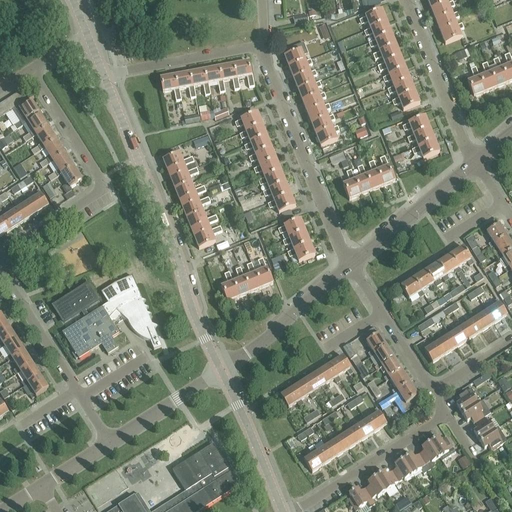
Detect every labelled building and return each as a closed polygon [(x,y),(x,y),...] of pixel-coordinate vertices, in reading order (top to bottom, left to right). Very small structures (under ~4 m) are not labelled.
[(371,0),(367,2),(367,4),(368,8),(380,3),(379,0),(371,0)] [(447,5),(445,0),(427,0),(431,11),(447,5)] [(436,23),(452,16),(449,9),(454,7),(452,3),(447,5),(431,11),(436,23)] [(370,30),(386,24),(381,12),(365,18),(366,19),(362,20),(364,25),(368,24),(370,30)] [(457,14),(452,16),(436,23),(440,34),(456,27),(453,20),(458,18),(457,14)] [(293,19),(294,26),(308,23),(307,16),(293,19)] [(372,35),(375,42),(391,35),(386,24),(370,30),(367,32),(369,37),(372,35)] [(461,25),(456,27),(440,34),(445,45),(461,39),(458,32),(463,30),(461,25)] [(325,26),(319,29),(321,34),(327,32),(325,26)] [(391,35),(375,42),(371,43),(373,48),(377,47),(380,53),(395,47),(391,35)] [(497,39),(491,41),(493,47),(499,45),(497,39)] [(341,42),(337,44),(341,55),(345,54),(341,42)] [(364,51),(371,48),(368,42),(362,45),(364,51)] [(289,56),(285,58),(288,67),(288,68),(289,70),(305,63),(305,61),(304,62),(302,56),(307,54),(303,43),(287,50),(289,56)] [(382,58),(384,65),(400,59),(395,47),(380,53),(376,55),(378,60),(382,58)] [(464,51),(454,55),(457,62),(467,58),(464,51)] [(502,69),(501,69),(507,85),(511,82),(511,62),(509,55),(504,57),(508,67),(502,69)] [(389,77),(405,70),(400,59),(384,65),(381,66),(383,71),(386,70),(389,77)] [(490,74),(496,89),(507,85),(501,69),(502,69),(498,59),(493,61),(494,65),(497,71),(490,74)] [(305,63),(289,70),(293,81),(310,74),(307,68),(312,66),(310,61),(305,63)] [(248,64),(234,67),(236,80),(237,80),(247,78),(249,88),(254,88),(252,76),(251,77),(248,64)] [(479,78),(479,79),(485,94),(496,89),(490,74),(488,68),(486,64),(481,66),(485,76),(479,78)] [(236,80),(234,67),(219,69),(221,83),(222,82),(232,80),(234,91),(239,90),(237,80),(236,80)] [(207,85),(208,85),(218,83),(220,94),(224,93),(222,82),(221,83),(219,69),(204,72),(207,85)] [(474,80),(467,83),(473,99),(485,94),(479,79),(479,78),(475,69),(470,71),(474,80)] [(394,88),(409,82),(405,70),(389,77),(378,81),(380,86),(391,82),(394,88)] [(192,88),(193,88),(203,86),(207,104),(211,103),(209,96),(210,96),(208,85),(207,85),(204,72),(190,75),(192,88)] [(310,74),(293,81),(298,92),(314,85),(312,79),(317,77),(315,72),(310,74)] [(195,98),(193,88),(192,88),(190,75),(175,78),(178,91),(179,91),(189,89),(191,99),(195,98)] [(182,111),(179,91),(178,91),(175,78),(160,80),(163,93),(174,91),(176,102),(175,102),(177,112),(182,111)] [(398,100),(414,93),(409,82),(394,88),(383,93),(385,97),(396,93),(398,100)] [(314,85),(298,92),(302,103),(319,97),(319,96),(316,89),(321,88),(319,84),(314,85)] [(419,105),(414,93),(398,100),(392,102),(394,107),(400,105),(403,112),(419,105)] [(31,102),(25,106),(17,94),(12,97),(18,107),(13,111),(11,111),(19,123),(14,126),(17,130),(28,124),(28,123),(40,116),(42,115),(39,111),(37,112),(31,102)] [(319,97),(302,103),(307,114),(323,108),(323,107),(321,101),(326,99),(324,94),(319,96),(319,97)] [(7,101),(13,111),(18,107),(12,97),(7,101)] [(8,114),(11,111),(13,111),(7,101),(1,104),(8,114)] [(323,108),(307,114),(311,126),(328,119),(328,118),(325,112),(330,110),(328,105),(323,107),(323,108)] [(220,113),(214,115),(215,120),(215,122),(229,117),(227,110),(220,113)] [(206,112),(199,114),(201,122),(211,120),(209,113),(209,112),(206,112)] [(390,117),(392,124),(402,119),(400,113),(390,117)] [(246,133),(262,126),(257,115),(241,121),(237,123),(239,128),(243,126),(246,133)] [(25,143),(36,137),(48,129),(50,128),(48,124),(46,125),(40,116),(28,123),(28,124),(33,132),(22,139),(25,143)] [(185,118),(186,125),(200,123),(199,116),(185,118)] [(328,119),(311,126),(316,137),(332,130),(330,123),(335,121),(333,116),(328,118),(328,119)] [(413,137),(429,130),(424,118),(408,125),(413,137)] [(262,126),(246,133),(242,134),(244,139),(248,138),(250,144),(266,138),(262,126)] [(332,130),(316,137),(321,149),(337,142),(334,135),(339,133),(337,128),(332,130)] [(48,129),(36,137),(41,145),(31,152),(34,157),(44,150),(56,142),(59,141),(56,137),(54,138),(48,129)] [(364,129),(354,133),(357,141),(367,137),(364,129)] [(418,148),(434,142),(429,130),(413,137),(408,139),(410,144),(415,142),(418,148)] [(207,137),(193,143),(196,150),(210,145),(207,137)] [(266,138),(250,144),(247,146),(249,151),(252,149),(255,156),(271,150),(266,138)] [(44,150),(50,158),(39,165),(42,170),(53,163),(65,155),(67,154),(64,150),(62,151),(56,142),(44,150)] [(434,142),(418,148),(411,151),(413,156),(420,153),(423,160),(439,154),(434,142)] [(271,150),(255,156),(252,158),(253,162),(257,161),(260,168),(276,161),(271,150)] [(71,164),(65,155),(53,163),(58,171),(47,178),(50,183),(61,176),(73,168),(75,167),(73,163),(71,164)] [(163,162),(170,180),(186,174),(184,167),(197,162),(195,157),(182,163),(179,155),(163,162)] [(375,168),(383,187),(394,182),(388,168),(384,158),(380,160),(384,170),(379,172),(377,167),(375,168)] [(359,160),(353,162),(355,168),(361,166),(359,160)] [(265,179),(280,173),(276,161),(260,168),(256,169),(258,174),(262,173),(265,179)] [(345,161),(340,163),(341,164),(343,170),(348,168),(346,161),(345,161)] [(383,187),(375,168),(373,163),(369,165),(373,174),(366,177),(372,192),(383,187)] [(355,176),(352,176),(361,196),(372,192),(366,177),(362,167),(358,169),(362,179),(357,181),(355,176)] [(61,176),(67,185),(62,188),(66,195),(71,192),(70,189),(82,181),(73,168),(61,176)] [(196,170),(186,174),(170,180),(175,191),(191,185),(188,178),(198,174),(196,170)] [(361,196),(352,176),(351,172),(347,174),(350,183),(343,186),(349,201),(361,196)] [(18,178),(20,182),(27,177),(25,173),(18,178)] [(269,191),(285,184),(280,173),(265,179),(261,181),(263,186),(267,184),(269,191)] [(33,184),(30,178),(17,186),(21,192),(33,184)] [(107,184),(114,206),(123,203),(116,181),(107,184)] [(227,184),(221,187),(223,192),(230,190),(227,184)] [(271,196),(274,203),(290,196),(285,184),(269,191),(259,195),(261,200),(271,196)] [(42,189),(50,201),(56,197),(49,185),(42,189)] [(182,209),(198,203),(195,196),(205,192),(203,188),(194,192),(191,185),(175,191),(182,209)] [(21,192),(17,186),(11,191),(14,196),(21,192)] [(28,204),(36,216),(48,208),(38,191),(34,194),(37,198),(28,204)] [(71,192),(66,195),(63,197),(67,202),(75,197),(71,192)] [(8,200),(5,194),(0,197),(0,201),(2,204),(8,200)] [(295,208),(290,196),(274,203),(270,204),(272,209),(276,207),(279,214),(295,208)] [(16,212),(23,224),(36,216),(28,204),(26,199),(21,202),(24,206),(16,211),(16,212)] [(187,221),(203,214),(200,207),(210,203),(208,199),(198,203),(182,209),(187,221)] [(3,220),(11,232),(23,224),(16,212),(16,211),(13,207),(9,210),(12,214),(4,219),(3,220)] [(144,258),(133,213),(121,216),(133,261),(144,258)] [(250,213),(244,215),(247,224),(253,221),(250,213)] [(187,221),(194,239),(210,232),(207,225),(217,221),(215,217),(206,221),(203,214),(187,221)] [(0,238),(11,232),(3,220),(4,219),(1,215),(0,215),(0,238)] [(100,218),(89,219),(89,227),(100,226),(100,218)] [(237,221),(227,225),(229,229),(238,226),(237,221)] [(286,233),(289,240),(305,233),(300,221),(284,228),(277,231),(276,227),(271,229),(274,238),(286,233)] [(494,246),(507,238),(499,226),(487,234),(492,242),(488,245),(490,249),(495,246),(494,246)] [(220,228),(210,232),(194,239),(199,250),(215,244),(212,236),(221,232),(220,228)] [(305,233),(289,240),(285,241),(287,246),(291,245),(294,251),(310,245),(305,233)] [(496,258),(498,262),(511,252),(511,246),(507,238),(494,246),(495,246),(500,255),(496,258)] [(310,245),(294,251),(290,253),(292,258),(296,256),(298,263),(314,257),(310,245)] [(463,248),(450,256),(458,268),(467,263),(469,267),(473,265),(463,248)] [(472,252),(476,258),(481,255),(477,249),(472,252)] [(377,257),(381,264),(390,259),(386,252),(377,257)] [(506,274),(510,271),(511,269),(511,252),(498,262),(506,274)] [(212,266),(223,261),(221,255),(209,260),(212,266)] [(481,255),(476,258),(480,265),(485,261),(481,255)] [(282,256),(271,261),(273,267),(285,262),(282,256)] [(458,268),(450,256),(438,264),(446,276),(454,271),(457,275),(461,273),(458,268)] [(255,275),(261,289),(272,285),(266,270),(262,260),(258,262),(262,272),(255,275)] [(446,276),(438,264),(425,272),(433,284),(442,279),(444,283),(449,280),(446,276)] [(244,279),(250,294),(261,289),(255,275),(251,265),(247,267),(251,276),(244,279)] [(233,284),(239,298),(250,294),(244,279),(240,269),(236,271),(240,281),(233,284)] [(433,284),(425,272),(413,280),(421,292),(429,287),(432,291),(436,288),(433,284)] [(487,277),(492,283),(497,280),(493,273),(487,277)] [(239,298),(233,284),(229,274),(225,276),(228,285),(221,288),(227,303),(239,298)] [(483,280),(480,275),(473,279),(477,284),(483,280)] [(421,292),(413,280),(400,288),(408,300),(417,294),(420,299),(424,296),(421,292)] [(497,280),(492,283),(496,290),(501,286),(497,280)] [(85,319),(89,316),(85,310),(98,302),(88,286),(54,308),(64,323),(81,312),(85,319)] [(461,287),(455,291),(458,296),(465,292),(461,287)] [(474,293),(477,298),(483,294),(480,289),(474,293)] [(145,340),(150,342),(154,351),(161,348),(154,330),(157,329),(158,329),(158,328),(152,325),(148,317),(150,316),(151,316),(151,315),(147,314),(146,310),(147,309),(148,310),(148,309),(144,307),(143,303),(144,303),(145,303),(145,302),(142,301),(137,290),(131,293),(124,296),(117,300),(110,303),(103,307),(89,316),(85,319),(82,321),(82,322),(81,323),(63,334),(62,333),(62,334),(74,352),(78,358),(79,360),(95,350),(94,348),(97,345),(98,347),(101,344),(108,355),(118,349),(112,339),(119,335),(113,325),(121,316),(128,322),(129,325),(132,330),(135,334),(140,338),(145,340)] [(294,304),(302,298),(298,291),(290,297),(294,304)] [(458,296),(455,291),(443,298),(447,303),(458,296)] [(477,298),(474,293),(467,297),(471,302),(477,298)] [(507,308),(511,305),(511,303),(509,298),(503,302),(507,308)] [(486,313),(494,325),(507,317),(496,301),(492,303),(495,307),(487,313),(486,313)] [(440,308),(437,302),(430,307),(433,312),(440,308)] [(449,309),(452,314),(459,310),(455,304),(449,309)] [(433,312),(430,307),(424,311),(427,316),(433,312)] [(474,321),(482,333),(494,325),(486,313),(487,313),(484,308),(480,311),(483,315),(474,321)] [(452,314),(449,309),(443,313),(446,318),(452,314)] [(0,332),(9,327),(1,315),(0,315),(0,332)] [(462,329),(470,341),(482,333),(474,321),(472,316),(468,319),(470,323),(462,328),(462,329)] [(424,324),(428,330),(434,326),(431,320),(424,324)] [(428,330),(424,324),(418,329),(421,334),(428,330)] [(449,337),(457,349),(470,341),(462,329),(462,328),(459,324),(455,327),(458,331),(450,336),(449,337)] [(4,348),(17,340),(9,327),(0,332),(0,340),(2,344),(0,344),(0,350),(0,351),(4,348)] [(437,344),(445,357),(457,349),(449,337),(450,336),(447,332),(443,335),(446,339),(437,344)] [(374,355),(386,348),(379,335),(366,343),(372,352),(367,354),(370,358),(374,356),(374,355)] [(12,360),(25,352),(17,340),(4,348),(10,356),(6,359),(8,363),(12,360)] [(437,344),(435,340),(430,343),(433,347),(424,353),(432,365),(445,357),(437,344)] [(337,351),(344,347),(340,341),(334,346),(337,351)] [(345,346),(339,350),(344,357),(349,353),(345,346)] [(374,355),(374,356),(380,364),(375,367),(378,371),(382,368),(394,360),(386,348),(374,355)] [(20,372),(32,364),(25,352),(12,360),(18,369),(13,371),(16,375),(20,373),(20,372)] [(342,357),(330,365),(338,378),(338,377),(346,372),(349,376),(353,374),(342,357)] [(355,367),(361,364),(357,358),(351,361),(355,367)] [(390,380),(402,372),(394,360),(382,368),(387,376),(383,379),(386,383),(390,381),(390,380)] [(20,372),(20,373),(26,381),(21,384),(24,388),(28,385),(40,377),(32,364),(20,372)] [(365,371),(361,364),(355,367),(360,374),(365,371)] [(341,382),(338,377),(338,378),(330,365),(317,373),(325,386),(325,385),(328,390),(341,382)] [(394,396),(398,393),(410,385),(402,372),(390,380),(390,381),(395,389),(391,392),(394,396)] [(313,393),(321,388),(324,392),(328,390),(325,385),(325,386),(317,373),(305,381),(313,393)] [(489,380),(494,386),(502,380),(497,374),(489,380)] [(48,389),(40,377),(28,385),(33,393),(29,396),(32,400),(48,389)] [(300,401),(301,401),(309,396),(312,400),(316,397),(313,393),(305,381),(293,389),(300,401)] [(371,392),(376,389),(372,383),(367,386),(371,392)] [(363,389),(360,384),(353,388),(356,393),(363,389)] [(398,393),(403,401),(399,404),(405,414),(420,404),(417,398),(418,398),(410,385),(398,393)] [(300,401),(293,389),(280,397),(288,409),(297,404),(299,408),(303,405),(301,401),(300,401)] [(381,395),(376,389),(371,392),(375,399),(381,395)] [(474,395),(471,389),(456,398),(460,404),(456,406),(461,415),(477,405),(472,397),(474,395)] [(5,390),(0,393),(0,394),(4,400),(9,397),(5,390)] [(335,400),(338,405),(344,401),(341,396),(335,400)] [(353,402),(356,407),(363,403),(360,398),(353,402)] [(338,405),(335,400),(328,404),(331,409),(338,405)] [(0,420),(8,415),(0,401),(0,420)] [(350,412),(356,408),(356,407),(353,402),(347,406),(350,412)] [(13,403),(7,406),(12,413),(17,409),(13,403)] [(474,426),(484,419),(490,415),(483,403),(480,403),(477,405),(461,415),(467,423),(470,420),(474,426)] [(387,417),(392,414),(388,407),(383,411),(387,417)] [(366,422),(374,435),(386,427),(376,410),(372,413),(374,417),(366,422)] [(316,412),(310,416),(313,421),(320,417),(316,412)] [(335,414),(328,418),(332,423),(338,419),(335,414)] [(361,442),(374,435),(366,422),(363,418),(360,414),(356,416),(362,425),(354,430),(361,442)] [(313,421),(310,416),(303,420),(307,425),(313,421)] [(332,423),(328,418),(322,422),(325,427),(332,423)] [(478,442),(494,432),(488,423),(487,424),(484,419),(474,426),(477,431),(473,433),(478,442)] [(354,430),(351,426),(347,428),(350,433),(341,438),(349,450),(361,442),(354,430)] [(307,439),(313,435),(310,430),(304,434),(307,439)] [(503,445),(494,432),(478,442),(484,450),(488,448),(491,453),(503,445)] [(307,439),(304,434),(297,438),(301,443),(307,439)] [(329,446),(337,458),(349,450),(341,438),(339,434),(335,436),(337,440),(329,446)] [(430,444),(440,459),(442,462),(455,454),(452,449),(446,439),(441,442),(438,438),(430,444)] [(316,454),(324,466),(337,458),(329,446),(326,442),(322,444),(325,448),(317,454),(316,454)] [(419,456),(429,472),(435,468),(432,464),(440,459),(430,444),(421,449),(424,453),(419,456)] [(199,511),(238,487),(212,446),(172,472),(185,492),(154,511),(148,511),(138,494),(110,511),(199,511)] [(312,474),(324,466),(316,454),(317,454),(314,449),(310,452),(313,456),(304,462),(312,474)] [(411,455),(403,461),(413,476),(421,471),(423,475),(429,472),(419,456),(414,459),(411,455)] [(413,476),(403,461),(394,466),(397,470),(392,473),(398,483),(403,480),(404,482),(413,476)] [(384,472),(376,478),(386,493),(394,488),(393,487),(398,483),(392,473),(387,476),(384,472)] [(365,490),(371,501),(376,497),(377,499),(386,493),(376,478),(367,483),(370,487),(365,490)] [(398,487),(404,495),(408,492),(403,484),(398,487)] [(375,506),(371,501),(365,490),(360,494),(357,490),(349,495),(351,499),(347,501),(354,511),(356,511),(367,506),(369,509),(375,506)] [(485,504),(490,511),(497,511),(490,500),(485,504)]
